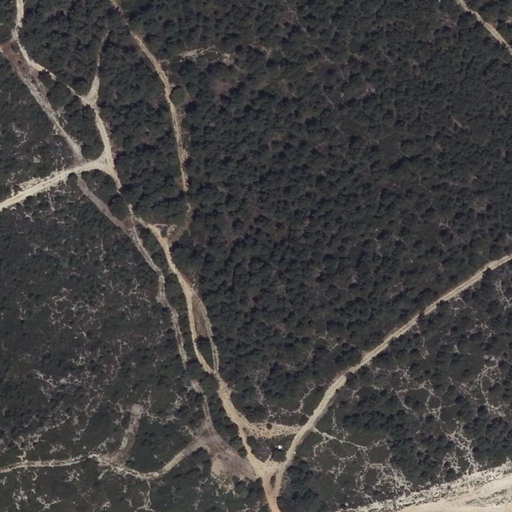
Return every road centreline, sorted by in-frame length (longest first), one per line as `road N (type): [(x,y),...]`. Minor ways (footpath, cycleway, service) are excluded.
road 1 (track): [(511,254),(363,363),(288,452),(273,504)]
road 2 (track): [(352,511),(511,481)]
